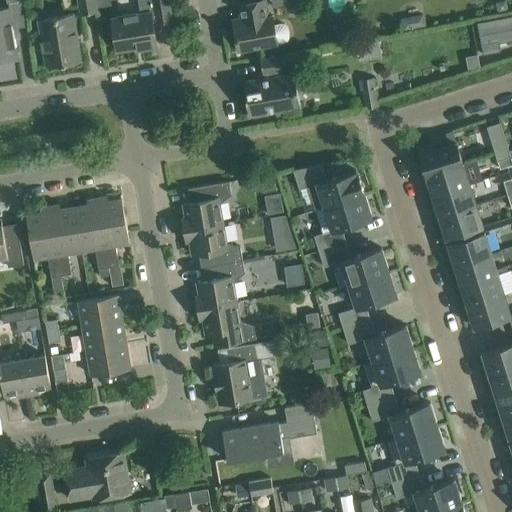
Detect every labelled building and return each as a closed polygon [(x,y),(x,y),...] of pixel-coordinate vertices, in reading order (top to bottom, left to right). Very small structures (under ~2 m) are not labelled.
[(94,0),(78,0),(81,14),(97,12),(94,0)] [(157,22),(172,20),(168,0),(138,0),(140,13),(111,18),(117,51),(142,47),(143,50),(157,47),(154,28),(158,27),(157,22)] [(280,24),(274,25),(273,15),(269,16),(265,0),(258,0),(238,3),(241,23),(234,24),(238,51),(278,44),(277,43),(283,42),(286,40),(287,37),(288,33),(287,30),(286,27),(283,25),(280,24)] [(505,1),(496,3),(498,12),(507,10),(505,1)] [(0,61),(18,59),(9,6),(0,7),(0,61)] [(82,60),(74,13),(38,19),(46,66),(82,60)] [(499,40),(511,37),(511,14),(477,21),(483,54),(501,50),(499,42),(499,40)] [(423,15),(412,17),(415,28),(425,26),(423,15)] [(359,59),(380,55),(378,41),(357,45),(359,59)] [(301,107),(295,72),(294,72),(293,68),(298,67),(295,53),(261,59),(263,73),(265,73),(266,77),(243,81),(249,116),(301,107)] [(378,106),(373,78),(361,80),(366,108),(378,106)] [(487,126),(495,153),(509,149),(500,122),(487,126)] [(418,147),(427,175),(463,163),(456,142),(435,149),(433,142),(418,147)] [(511,164),(511,159),(509,149),(495,153),(500,169),(511,164)] [(470,184),(463,163),(427,175),(433,195),(470,184)] [(327,180),(322,164),(293,169),(300,189),(309,186),(312,198),(321,195),(325,206),(365,194),(357,170),(327,180)] [(273,176),(260,178),(262,192),(276,190),(273,176)] [(511,192),(511,179),(511,178),(503,181),(508,194),(511,192)] [(223,222),(219,203),(221,203),(232,194),(229,180),(188,188),(190,202),(184,203),(186,217),(183,218),(185,229),(223,222)] [(476,204),(470,184),(433,195),(440,216),(476,204)] [(372,218),(365,194),(325,206),(316,209),(323,232),(314,235),(319,251),(346,242),(342,227),(372,218)] [(130,242),(122,198),(98,202),(109,267),(119,265),(116,245),(130,242)] [(109,267),(98,202),(74,206),(82,251),(95,248),(99,269),(109,267)] [(483,226),(476,204),(440,216),(447,237),(483,226)] [(82,251),(74,206),(51,210),(62,275),(72,273),(68,253),(82,251)] [(62,275),(51,210),(26,214),(34,259),(48,256),(51,277),(62,275)] [(24,264),(17,223),(15,223),(17,232),(4,235),(1,219),(0,219),(0,259),(7,258),(8,266),(24,264)] [(240,246),(228,242),(226,242),(223,222),(185,229),(187,240),(190,240),(193,254),(199,253),(201,267),(243,259),(240,246)] [(491,253),(485,231),(448,243),(455,264),(491,253)] [(294,233),(280,235),(282,250),(294,248),(296,248),(294,233)] [(351,257),(346,242),(319,251),(324,266),(333,263),(340,287),(350,284),(349,283),(389,271),(381,247),(351,257)] [(498,273),(491,253),(455,264),(462,285),(498,273)] [(251,258),(254,290),(302,286),(299,254),(251,258)] [(236,301),(233,281),(234,281),(245,272),(243,259),(201,267),(203,280),(197,281),(200,295),(196,296),(198,307),(236,301)] [(396,295),(389,271),(349,283),(350,284),(356,307),(339,312),(343,328),(371,319),(366,304),(396,295)] [(504,294),(498,273),(462,285),(468,305),(504,294)] [(122,319),(118,294),(79,301),(83,326),(122,319)] [(511,314),(511,315),(504,294),(468,305),(475,327),(509,316),(511,325),(511,314)] [(254,325),(241,320),(240,320),(236,301),(198,307),(200,319),(203,318),(206,332),(212,331),(215,345),(256,338),(254,325)] [(28,318),(26,310),(14,312),(15,320),(28,318)] [(319,310),(305,312),(307,327),(321,325),(319,310)] [(15,320),(14,312),(2,314),(3,323),(15,320)] [(126,343),(122,319),(83,326),(87,350),(126,343)] [(375,334),(371,319),(343,328),(348,343),(366,338),(373,360),(374,361),(413,348),(406,324),(375,334)] [(45,322),(47,332),(58,330),(56,320),(45,322)] [(60,341),(58,330),(47,332),(49,343),(60,341)] [(326,330),(310,332),(313,347),(329,345),(326,330)] [(220,363),(212,364),(214,378),(216,390),(217,390),(219,404),(266,396),(259,359),(284,354),(281,338),(218,349),(220,363)] [(511,342),(483,352),(490,373),(511,366),(511,342)] [(131,368),(126,343),(87,350),(91,375),(131,368)] [(421,372),(413,348),(374,361),(373,360),(364,363),(372,386),(363,389),(368,405),(395,396),(390,381),(421,372)] [(51,387),(45,355),(22,359),(28,395),(39,393),(38,389),(51,387)] [(22,359),(0,362),(0,364),(4,389),(3,389),(4,395),(17,392),(18,396),(28,395),(22,359)] [(496,394),(511,388),(511,366),(490,373),(496,394)] [(65,368),(53,370),(55,381),(67,379),(65,368)] [(511,411),(511,388),(496,394),(503,415),(511,411)] [(400,411),(395,396),(368,405),(373,421),(391,415),(398,437),(398,438),(437,425),(430,402),(400,411)] [(317,433),(315,420),(312,402),(284,407),(287,421),(279,423),(279,421),(223,431),(227,459),(284,450),(282,437),(289,436),(290,437),(317,433)] [(511,435),(511,411),(503,415),(509,436),(511,435)] [(445,449),(437,425),(398,438),(398,437),(388,440),(396,464),(387,466),(392,482),(419,473),(415,458),(445,449)] [(129,492),(123,452),(87,458),(89,466),(65,470),(70,498),(93,494),(94,498),(129,492)] [(365,461),(345,464),(346,474),(366,471),(365,461)] [(424,488),(419,473),(392,482),(397,498),(406,495),(409,506),(418,503),(421,511),(431,511),(462,502),(454,479),(424,488)] [(349,487),(347,475),(336,477),(338,489),(349,487)] [(273,492),(271,477),(249,481),(251,495),(251,496),(252,496),(251,495),(273,491),(273,492)] [(338,489),(336,477),(325,479),(327,491),(338,489)] [(249,481),(236,483),(238,497),(251,495),(249,481)] [(312,500),(310,487),(299,489),(301,501),(312,500)] [(301,501),(299,489),(288,491),(290,503),(301,501)] [(189,491),(173,494),(175,506),(176,509),(192,506),(189,491)] [(173,494),(164,495),(167,508),(175,506),(173,494)] [(373,511),(371,497),(354,500),(356,511),(373,511)] [(55,511),(53,498),(42,500),(43,511),(55,511)] [(130,511),(129,501),(106,505),(107,511),(130,511)] [(464,511),(462,502),(431,511),(464,511)]
